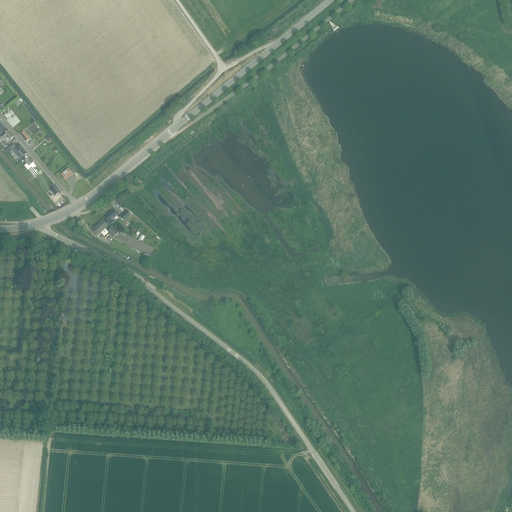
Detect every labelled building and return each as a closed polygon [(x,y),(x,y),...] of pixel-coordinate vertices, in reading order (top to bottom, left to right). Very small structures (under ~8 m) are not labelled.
[(7,122),(12,118),(6,111),(1,115),(7,122)] [(0,136),(0,137),(3,141),(7,137),(10,141),(13,137),(7,131),(3,134),(0,136)] [(24,131),(20,135),(26,141),(29,138),(24,131)] [(27,153),(20,145),(16,148),(18,151),(15,153),(20,159),(27,153)] [(27,164),(25,166),(27,169),(28,168),(30,171),(29,172),(32,176),(37,172),(34,168),(36,167),(33,164),(34,163),(29,157),(28,158),(26,160),(25,161),(27,164)] [(61,174),(66,180),(72,175),(68,169),(61,174)] [(105,219),(108,222),(110,225),(114,222),(112,219),(117,215),(114,211),(105,219)] [(124,221),(131,215),(127,211),(120,216),(124,221)] [(97,236),(101,233),(108,226),(103,220),(97,225),(97,226),(92,230),(97,236)] [(113,238),(117,234),(118,233),(114,229),(112,227),(107,231),(113,238)]
